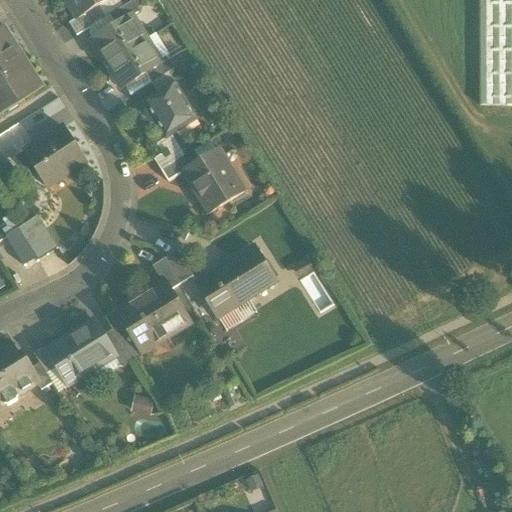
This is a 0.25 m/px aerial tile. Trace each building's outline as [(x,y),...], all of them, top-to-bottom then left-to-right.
[(97,7),(109,0),(64,0),(76,19),(77,20),(97,7)] [(118,0),(109,0),(97,7),(105,20),(109,17),(124,8),(118,0)] [(511,0),(478,0),(479,108),(511,107),(511,0)] [(109,17),(116,27),(132,17),(132,18),(139,14),(132,3),(124,8),(109,17)] [(69,24),(77,37),(88,30),(105,20),(97,7),(77,20),(76,19),(69,24)] [(116,27),(109,17),(105,20),(88,30),(95,41),(116,27)] [(102,55),(108,65),(147,41),(132,18),(132,17),(116,27),(95,41),(93,45),(100,55),(102,55)] [(0,77),(19,65),(27,60),(26,57),(23,59),(5,31),(8,29),(7,28),(0,32),(0,77)] [(161,64),(147,41),(108,65),(114,75),(114,77),(120,87),(124,88),(145,75),(161,65),(161,64)] [(161,65),(145,75),(151,85),(174,71),(168,60),(161,64),(161,65)] [(0,111),(35,90),(19,65),(0,77),(0,111)] [(130,98),(151,85),(145,75),(124,88),(130,98)] [(143,103),(165,140),(171,136),(176,133),(173,128),(194,115),(174,83),(143,103)] [(173,128),(176,133),(197,120),(194,115),(173,128)] [(24,155),(48,191),(86,165),(62,129),(24,155)] [(162,157),(178,148),(171,136),(165,140),(156,146),(162,157)] [(200,163),(216,153),(210,143),(194,153),(200,163)] [(191,169),(184,159),(178,148),(162,157),(155,162),(162,173),(169,185),(183,176),(182,174),(191,169)] [(183,176),(208,216),(243,195),(216,153),(200,163),(191,169),(182,174),(183,176)] [(38,217),(17,230),(36,260),(38,263),(58,249),(38,217)] [(36,260),(17,230),(5,237),(24,268),(36,260)] [(205,301),(217,320),(249,301),(275,284),(254,250),(196,286),(197,288),(199,287),(207,300),(205,301)] [(177,253),(164,262),(180,287),(193,279),(177,253)] [(169,294),(180,287),(164,262),(153,269),(164,286),(164,285),(169,294)] [(117,314),(138,348),(162,332),(167,340),(190,326),(169,294),(164,285),(164,286),(147,296),(147,295),(117,314)] [(249,301),(217,320),(226,334),(257,314),(249,301)] [(106,320),(115,334),(132,362),(143,356),(138,348),(117,314),(106,320)] [(57,369),(69,387),(93,372),(91,368),(114,353),(105,340),(94,322),(48,350),(46,351),(57,369)] [(138,348),(143,356),(167,340),(162,332),(138,348)] [(123,368),(132,362),(115,334),(105,340),(114,353),(116,358),(123,368)] [(0,409),(4,407),(8,408),(17,402),(18,398),(38,386),(38,385),(30,372),(22,359),(18,361),(10,347),(0,352),(0,409)] [(34,355),(40,366),(46,376),(57,369),(46,351),(48,350),(46,347),(34,355)] [(91,368),(93,372),(116,358),(114,353),(91,368)] [(99,382),(123,368),(116,358),(93,372),(99,382)] [(53,386),(46,376),(40,366),(30,372),(38,385),(38,386),(42,393),(53,386)] [(46,376),(53,386),(58,394),(69,387),(57,369),(46,376)] [(154,403),(134,399),(131,414),(150,419),(154,403)] [(259,477),(246,482),(251,494),(264,489),(259,477)]
